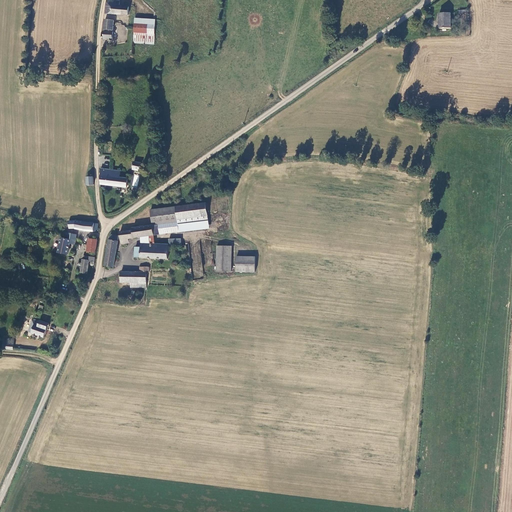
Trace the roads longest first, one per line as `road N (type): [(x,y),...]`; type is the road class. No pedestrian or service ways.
road 1 (unclassified): [(102,237),(123,211),(430,0)]
road 2 (unclassified): [(0,502),(95,280),(102,237)]
road 3 (unclassified): [(101,0),(94,191),(102,237)]
